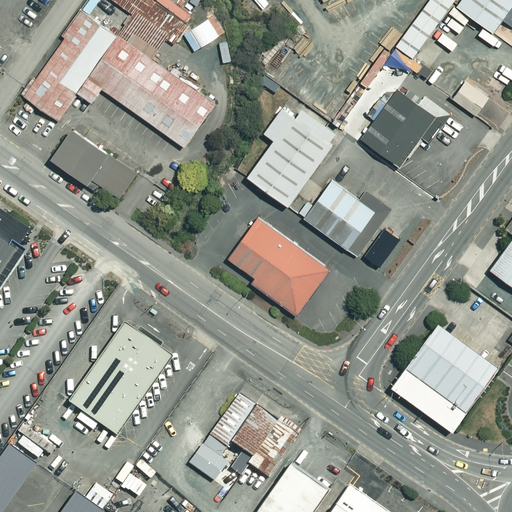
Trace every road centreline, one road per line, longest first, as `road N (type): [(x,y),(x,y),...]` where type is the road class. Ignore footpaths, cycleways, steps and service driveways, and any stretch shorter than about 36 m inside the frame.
road 1 (secondary): [(334,395),(0,162)]
road 2 (tertiary): [(334,395),(511,155)]
road 3 (secondary): [(370,418),(511,471)]
road 4 (secondary): [(477,511),(395,454),(370,418)]
